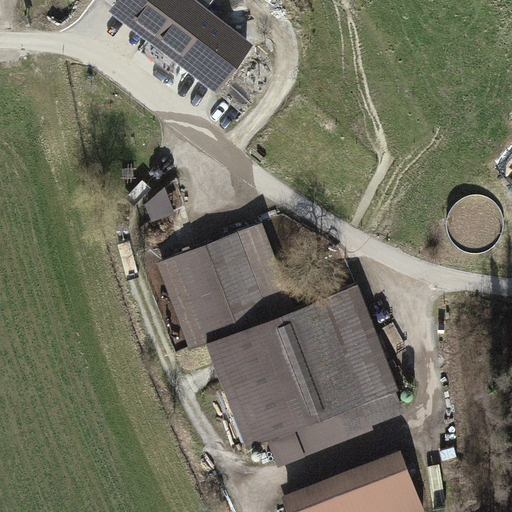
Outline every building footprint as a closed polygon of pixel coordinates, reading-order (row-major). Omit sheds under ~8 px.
[(118,0),(108,14),(213,95),(249,48),(201,12),(210,0),(118,0)] [(511,152),(501,167),(511,175),(511,152)] [(148,197),(156,222),(177,215),(169,190),(148,197)] [(450,220),(450,230),(454,239),(461,245),(469,250),(478,251),(488,249),(496,244),(502,236),(504,227),(504,218),(501,210),(496,203),(488,199),(480,196),(472,197),(464,200),(457,205),(452,212),(450,220)] [(156,266),(186,347),(202,340),(243,449),(294,430),(301,447),(323,438),(317,421),(336,414),(344,435),(404,413),(356,287),(293,310),(262,227),(156,266)] [(423,511),(399,449),(278,495),(284,511),(423,511)]
